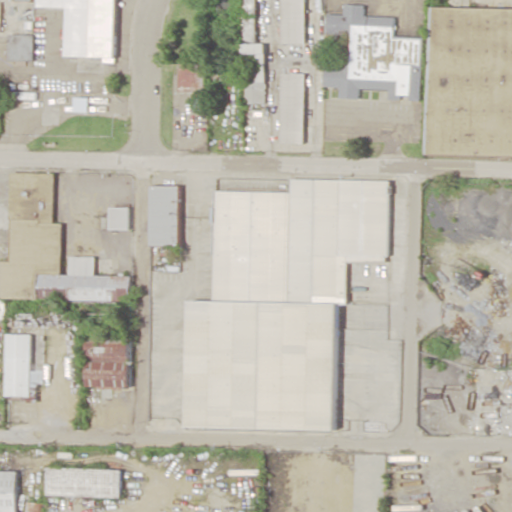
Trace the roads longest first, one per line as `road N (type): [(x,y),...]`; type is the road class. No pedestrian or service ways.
road 1 (residential): [(511,169),(0,158)]
road 2 (residential): [(511,447),(0,437)]
road 3 (residential): [(155,0),(142,440)]
road 4 (residential): [(415,167),(410,445)]
